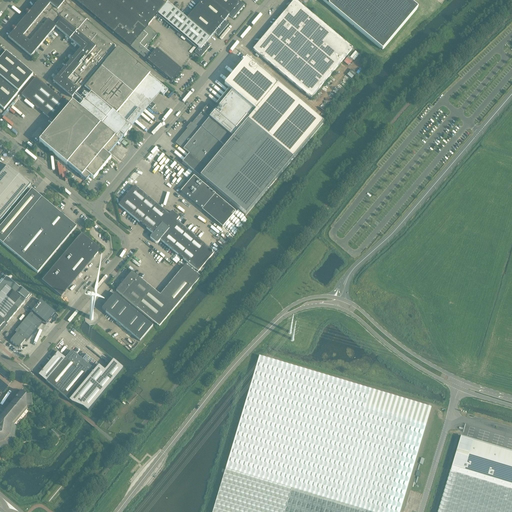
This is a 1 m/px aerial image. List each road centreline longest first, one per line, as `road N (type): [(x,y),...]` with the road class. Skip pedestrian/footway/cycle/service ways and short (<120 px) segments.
road 1 (unclassified): [(94,211),(261,12)]
road 2 (tertiary): [(277,319),(117,511)]
road 3 (unclassified): [(511,93),(346,278)]
road 4 (unclassified): [(15,371),(27,369),(125,252),(123,235),(94,211)]
road 5 (tertiary): [(339,308),(458,389)]
road 6 (tertiary): [(462,381),(345,300)]
road 7 (unclassified): [(420,511),(458,389)]
road 8 (unclassified): [(94,211),(0,132)]
